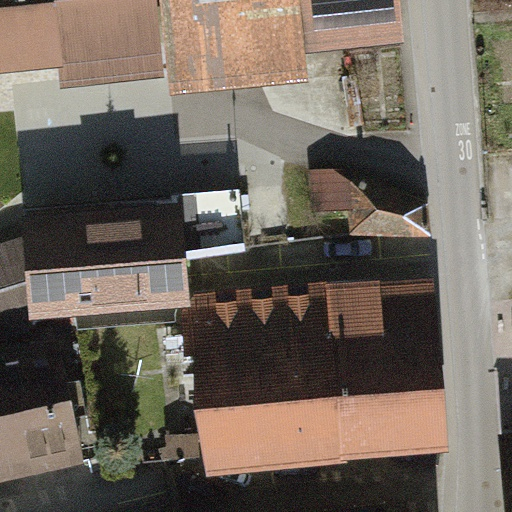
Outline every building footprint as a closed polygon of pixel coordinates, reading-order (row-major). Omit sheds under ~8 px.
[(0,0),(0,71),(67,65),(70,87),(169,77),(161,0),(0,0)] [(405,0),(167,0),(179,94),(312,86),(309,54),(412,46),(405,0)] [(357,166),(311,169),(314,217),(360,214),(357,166)] [(28,225),(0,236),(0,322),(37,320),(37,332),(121,325),(120,308),(192,298),(189,260),(250,250),(244,174),(178,180),(179,205),(28,225)] [(437,273),(192,298),(209,469),(454,444),(437,273)] [(0,472),(97,450),(61,333),(4,347),(0,333),(0,472)] [(511,511),(511,426),(502,427),(511,511)] [(276,511),(275,505),(227,511),(429,511),(409,502),(327,511),(276,511)]
